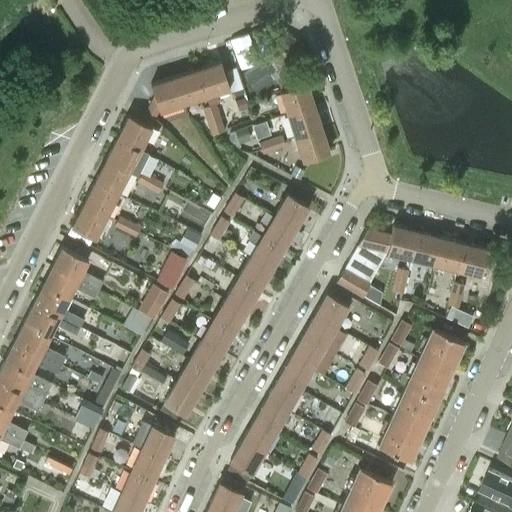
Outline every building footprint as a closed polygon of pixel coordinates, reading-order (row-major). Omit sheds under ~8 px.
[(299,42),(294,39),(276,30),(265,53),(269,56),(281,88),(294,84),(288,65),(299,42)] [(196,67),(205,94),(229,86),(230,91),(243,87),(236,64),(223,69),(220,59),(196,67)] [(262,60),(242,74),(256,93),(276,79),(262,60)] [(175,74),(183,101),(205,94),(196,67),(175,74)] [(148,105),(155,113),(158,107),(159,109),(183,101),(175,74),(150,82),(154,94),(148,105)] [(286,110),(313,101),(306,80),(294,84),(281,88),(279,89),(286,110)] [(294,134),(321,126),(313,101),(286,110),(294,134)] [(201,106),(206,120),(220,115),(215,102),(201,106)] [(116,136),(139,148),(151,125),(150,124),(155,113),(148,105),(141,119),(128,113),(116,136)] [(206,120),(210,133),(224,129),(220,115),(206,120)] [(246,126),(234,130),(238,143),(251,139),(246,126)] [(321,126),(294,134),(302,159),(328,150),(321,126)] [(281,133),(270,137),(273,148),(285,144),(281,133)] [(139,148),(116,136),(105,157),(129,169),(139,148)] [(258,141),(262,152),(273,148),(270,137),(258,141)] [(129,169),(105,157),(94,180),(117,192),(129,169)] [(136,180),(147,185),(152,175),(142,169),(136,180)] [(147,185),(157,191),(163,181),(152,175),(147,185)] [(117,192),(94,180),(82,203),(105,214),(117,192)] [(234,190),(228,200),(237,205),(243,196),(234,190)] [(274,212),(295,225),(307,204),(286,192),(274,212)] [(222,209),(232,215),(237,205),(228,200),(222,209)] [(105,214),(82,203),(71,225),(94,237),(105,214)] [(261,234),(283,246),(295,225),(274,212),(261,234)] [(114,224),(124,230),(129,219),(119,214),(114,224)] [(219,214),(214,223),(224,229),(229,219),(219,214)] [(124,230),(135,235),(140,224),(129,219),(124,230)] [(208,233),(218,239),(224,229),(214,223),(208,233)] [(409,257),(416,230),(392,224),(390,234),(365,228),(356,243),(343,267),(336,279),(362,294),(369,282),(369,281),(385,251),(409,257)] [(283,246),(261,234),(252,229),(247,237),(256,243),(250,253),(271,266),(283,246)] [(433,263),(439,235),(416,230),(409,257),(433,263)] [(439,235),(433,263),(456,268),(463,241),(439,235)] [(463,241),(456,268),(480,274),(487,247),(463,241)] [(102,279),(82,269),(87,258),(61,245),(51,264),(86,282),(98,288),(102,279)] [(170,286),(185,259),(171,251),(156,279),(170,286)] [(238,273),(259,286),(271,266),(250,253),(238,273)] [(86,282),(51,264),(42,283),(69,297),(74,286),(94,296),(98,288),(86,282)] [(395,266),(393,278),(405,280),(408,268),(395,266)] [(184,273),(179,282),(188,288),(194,278),(184,273)] [(224,296),(246,309),(259,286),(238,273),(224,296)] [(390,290),(402,292),(405,280),(393,278),(390,290)] [(453,280),(450,292),(460,294),(463,283),(453,280)] [(136,307),(153,317),(168,291),(152,281),(136,307)] [(173,292),(182,297),(188,288),(179,282),(173,292)] [(63,307),(69,297),(42,283),(32,301),(58,315),(67,319),(79,325),(83,317),(78,314),(77,315),(63,307)] [(336,323),(347,304),(326,291),(314,311),(336,323)] [(447,303),(457,306),(460,294),(450,292),(447,303)] [(170,296),(164,306),(174,312),(180,302),(170,296)] [(212,316),(234,329),(246,309),(224,296),(212,316)] [(67,319),(58,315),(32,301),(23,320),(50,334),(56,322),(76,332),(79,325),(67,319)] [(159,315),(168,321),(174,312),(164,306),(159,315)] [(302,334),(322,346),(336,323),(314,311),(301,334),(302,334)] [(201,335),(223,348),(234,329),(212,316),(201,335)] [(405,333),(410,323),(401,318),(395,328),(405,333)] [(23,320),(22,321),(13,339),(60,363),(65,354),(45,344),(50,334),(23,320)] [(436,400),(437,399),(463,341),(431,326),(404,385),(436,400)] [(390,337),(400,343),(405,333),(395,328),(390,337)] [(322,346),(302,334),(290,355),(310,367),(322,346)] [(189,356),(210,368),(223,348),(201,335),(189,356)] [(56,371),(60,363),(13,339),(4,357),(31,371),(36,361),(56,371)] [(392,356),(398,346),(388,341),(383,350),(392,356)] [(368,343),(362,353),(372,358),(377,349),(368,343)] [(141,346),(135,356),(144,361),(150,352),(141,346)] [(377,360),(387,366),(392,356),(383,350),(377,360)] [(357,363),(367,368),(372,358),(362,353),(357,363)] [(310,367),(290,355),(278,374),(299,386),(310,367)] [(138,371),(143,363),(144,361),(135,356),(129,365),(138,371)] [(175,379),(197,391),(210,368),(189,356),(175,379)] [(26,381),(31,371),(4,357),(0,364),(0,379),(41,400),(46,391),(26,381)] [(354,367),(349,377),(358,382),(364,373),(354,367)] [(120,385),(127,390),(136,376),(129,371),(120,385)] [(299,386),(278,374),(265,397),(286,409),(299,386)] [(343,386),(353,392),(358,382),(349,377),(343,386)] [(371,393),(376,384),(366,378),(361,388),(371,393)] [(41,400),(0,379),(0,402),(12,409),(17,399),(37,409),(41,400)] [(197,391),(175,379),(163,399),(185,412),(197,391)] [(409,459),(416,443),(436,400),(404,385),(377,443),(409,459)] [(356,398),(365,403),(371,393),(361,388),(356,398)] [(286,409),(265,397),(254,417),(275,429),(286,409)] [(348,410),(358,416),(364,406),(354,400),(348,410)] [(7,419),(12,409),(0,402),(0,426),(1,427),(22,438),(34,444),(38,437),(20,428),(21,427),(7,419)] [(343,420),(353,425),(358,416),(348,410),(343,420)] [(275,429),(254,417),(241,439),(262,451),(275,429)] [(140,446),(163,456),(173,433),(150,423),(140,446)] [(34,444),(22,438),(1,427),(0,426),(0,435),(31,451),(34,444)] [(99,427),(94,437),(103,440),(107,430),(99,427)] [(320,427),(315,437),(325,442),(330,433),(320,427)] [(103,443),(114,447),(119,436),(108,431),(103,443)] [(511,434),(508,433),(500,452),(511,457),(511,434)] [(90,447),(99,451),(103,440),(94,437),(90,447)] [(310,446),(320,452),(325,442),(315,437),(310,446)] [(262,451),(241,439),(229,459),(235,462),(231,470),(246,479),(262,451)] [(333,444),(327,453),(335,458),(341,449),(333,444)] [(163,456),(140,446),(130,468),(152,479),(163,456)] [(307,451),(302,460),(312,465),(316,456),(307,451)] [(43,461),(68,473),(72,464),(48,452),(43,461)] [(88,452),(84,462),(92,465),(96,456),(88,452)] [(321,462),(330,467),(335,458),(327,453),(321,462)] [(297,470),(307,474),(312,465),(302,460),(297,470)] [(88,475),(92,466),(92,465),(84,462),(80,471),(88,475)] [(376,511),(391,481),(358,465),(336,511),(376,511)] [(321,481),(326,471),(316,466),(311,476),(321,481)] [(511,501),(511,477),(491,467),(481,488),(511,501)] [(152,479),(130,468),(120,489),(143,499),(152,479)] [(306,486),(315,491),(321,481),(311,476),(306,486)] [(208,503),(228,511),(230,511),(241,491),(218,480),(208,503)] [(137,511),(143,499),(120,489),(111,508),(119,511),(137,511)] [(309,504),(313,494),(303,489),(298,499),(309,504)] [(505,511),(475,498),(468,511),(505,511)] [(294,509),(299,511),(305,511),(309,504),(298,499),(294,509)] [(203,511),(228,511),(208,503),(203,511)]
